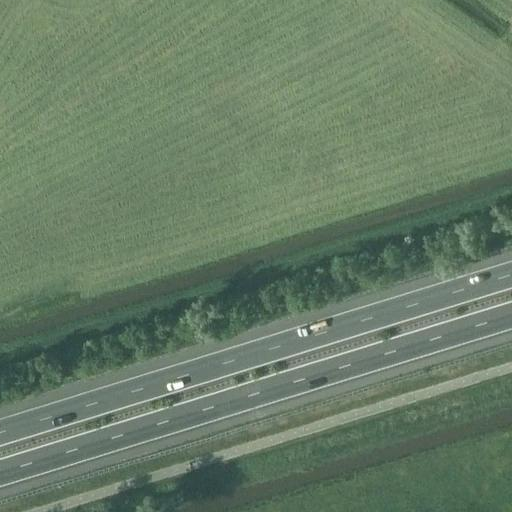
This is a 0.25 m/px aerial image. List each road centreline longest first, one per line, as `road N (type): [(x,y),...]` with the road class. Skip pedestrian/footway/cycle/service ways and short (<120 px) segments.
road 1 (motorway): [(0,475),(511,316)]
road 2 (motorway): [(511,270),(0,424)]
